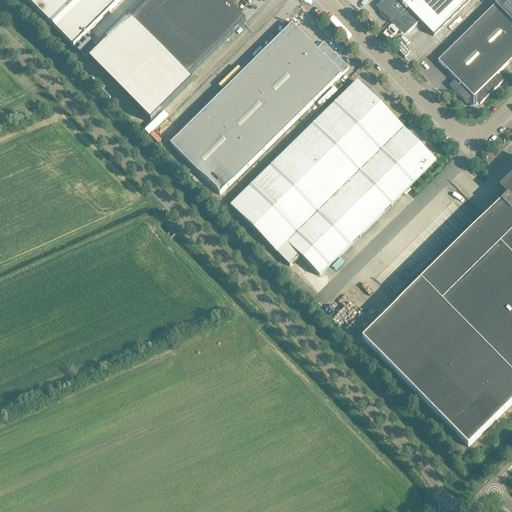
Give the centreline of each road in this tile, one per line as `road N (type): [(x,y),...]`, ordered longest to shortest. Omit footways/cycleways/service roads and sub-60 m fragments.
road 1 (unclassified): [(448,511),(421,461),(0,26)]
road 2 (unclassified): [(511,106),(485,132),(451,132),(321,0)]
road 3 (unknown): [(474,136),(338,285)]
